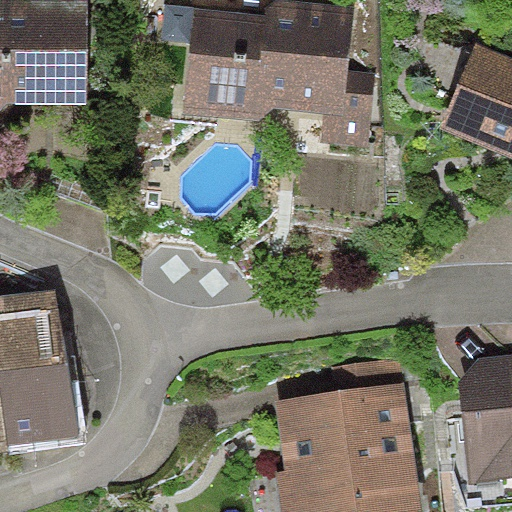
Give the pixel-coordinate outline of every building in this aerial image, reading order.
[(92,0),(0,0),(0,118),(93,118),(92,0)] [(269,18),(195,14),(189,110),(266,115),(267,107),(354,113),(360,9),(270,3),(269,18)] [(511,62),(481,49),(447,128),(511,156),(511,62)] [(511,357),(465,362),(477,487),(511,483),(511,357)] [(273,407),(287,511),(425,511),(406,363),(328,373),(332,399),(273,407)] [(0,464),(13,462),(9,440),(0,375),(0,464)]
